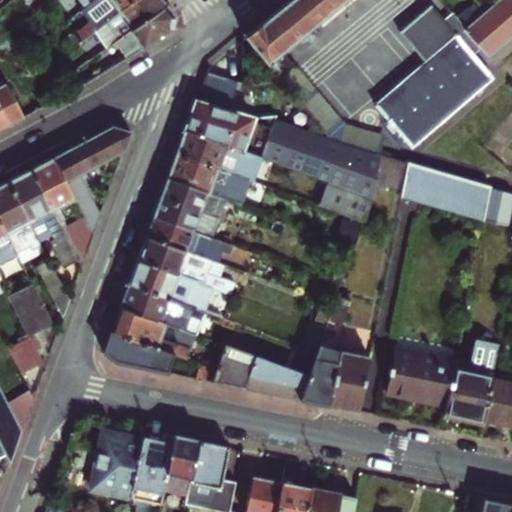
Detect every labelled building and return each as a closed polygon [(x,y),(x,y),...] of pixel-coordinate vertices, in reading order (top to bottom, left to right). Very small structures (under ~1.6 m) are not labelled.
[(58,0),(61,2),(63,0),(71,0),(80,11),(94,0),(58,0)] [(86,38),(135,0),(94,0),(80,11),(89,22),(73,35),(80,43),(86,38)] [(110,29),(120,42),(166,5),(162,0),(135,0),(86,38),(91,44),(110,29)] [(289,0),(288,1),(245,37),(268,64),(282,52),(293,43),(297,48),(355,0),(289,0)] [(511,0),(500,0),(465,30),(449,11),(441,17),(429,1),(396,28),(427,63),(377,106),(376,105),(374,107),(411,149),(412,148),(411,147),(491,78),(492,79),(493,78),(472,54),(480,47),(487,56),(511,35),(511,0)] [(137,52),(172,30),(175,15),(166,5),(120,42),(117,44),(124,60),(137,52)] [(0,42),(0,53),(5,56),(19,45),(11,34),(0,42)] [(268,64),(330,140),(379,154),(384,137),(342,125),(282,52),(268,64)] [(196,100),(255,118),(262,97),(205,76),(199,93),(196,100)] [(0,129),(12,124),(24,117),(5,82),(0,84),(0,129)] [(185,130),(264,158),(274,128),(254,121),(255,118),(196,100),(185,130)] [(379,154),(330,140),(274,119),(273,123),(255,118),(254,121),(274,128),(264,158),(328,181),(374,197),(379,154)] [(54,159),(65,182),(98,166),(80,212),(93,236),(131,133),(122,131),(113,128),(84,143),(54,159)] [(180,144),(177,153),(250,179),(255,181),(264,158),(185,130),(180,144)] [(250,179),(177,153),(172,167),(168,177),(222,196),(241,203),(250,179)] [(42,165),(31,171),(60,230),(66,226),(64,221),(65,220),(59,207),(74,199),(65,182),(54,159),(42,165)] [(413,164),(405,198),(487,222),(494,188),(413,164)] [(19,177),(9,183),(29,223),(42,216),(52,234),(55,239),(51,241),(63,263),(74,257),(60,230),(31,171),(19,177)] [(161,197),(228,221),(246,227),(249,221),(217,209),(222,196),(168,177),(164,187),(161,197)] [(374,197),(328,181),(319,204),(365,221),(374,197)] [(0,187),(0,221),(13,248),(30,240),(32,245),(27,247),(63,316),(70,299),(39,241),(36,236),(29,223),(9,183),(0,187)] [(157,207),(154,216),(221,241),(228,221),(161,197),(157,207)] [(68,219),(86,254),(93,236),(80,212),(68,219)] [(29,223),(36,236),(43,232),(45,238),(52,234),(42,216),(29,223)] [(221,241),(154,216),(150,225),(146,236),(205,258),(218,262),(224,247),(228,249),(230,244),(221,241)] [(31,283),(16,253),(13,248),(0,221),(0,262),(3,261),(9,258),(12,263),(6,266),(18,290),(31,283)] [(43,232),(36,236),(39,241),(45,238),(43,232)] [(138,260),(194,280),(204,284),(207,276),(201,274),(202,270),(200,270),(205,258),(146,236),(142,248),(138,260)] [(16,253),(27,247),(32,245),(30,240),(13,248),(16,253)] [(9,258),(3,261),(6,266),(12,263),(9,258)] [(133,271),(129,283),(218,315),(221,309),(196,299),(190,295),(194,280),(138,260),(133,271)] [(355,282),(344,278),(341,285),(327,322),(342,327),(355,282)] [(190,295),(196,299),(204,284),(194,280),(190,295)] [(9,295),(28,334),(29,335),(50,323),(31,283),(18,290),(9,295)] [(120,306),(197,334),(198,335),(203,319),(222,326),(225,318),(218,315),(129,283),(125,293),(120,306)] [(187,359),(197,334),(120,306),(116,319),(111,331),(173,354),(187,359)] [(104,351),(115,361),(135,365),(167,372),(173,354),(111,331),(104,351)] [(29,335),(7,345),(21,372),(42,362),(29,335)] [(293,343),(283,339),(279,349),(289,353),(293,343)] [(229,346),(212,381),(225,384),(243,388),(258,357),(229,346)] [(317,351),(304,347),(296,368),(309,373),(317,351)] [(329,405),(335,374),(340,352),(318,347),(317,351),(309,373),(308,375),(299,399),(315,403),(329,405)] [(418,400),(446,406),(456,361),(398,348),(394,368),(391,368),(390,373),(393,374),(388,394),(418,400)] [(357,411),(365,380),(369,358),(340,352),(335,374),(329,405),(344,408),(357,411)] [(258,357),(243,388),(268,393),(299,399),(308,375),(258,357)] [(473,365),(456,361),(446,406),(444,414),(466,419),(483,422),(494,376),(471,371),(473,365)] [(210,367),(201,364),(196,378),(204,379),(205,379),(210,367)] [(511,380),(494,376),(483,422),(511,428),(511,380)] [(25,380),(2,392),(21,430),(33,397),(25,380)] [(8,465),(21,430),(2,392),(0,387),(0,448),(4,457),(8,465)] [(92,489),(132,497),(144,439),(104,431),(98,458),(92,489)] [(175,435),(173,445),(164,486),(189,492),(199,440),(188,437),(175,435)] [(144,439),(132,497),(161,503),(164,486),(173,445),(157,442),(144,439)] [(219,444),(199,440),(189,492),(187,502),(231,511),(237,480),(223,477),(229,446),(219,444)] [(235,511),(231,511),(230,511),(276,511),(283,482),(268,479),(253,476),(246,511),(235,511)] [(298,485),(283,482),(276,511),(306,511),(312,488),(298,485)] [(312,488),(306,511),(352,511),(356,497),(332,492),(312,488)] [(511,511),(511,508),(511,503),(498,501),(484,498),(481,511),(511,511)]
